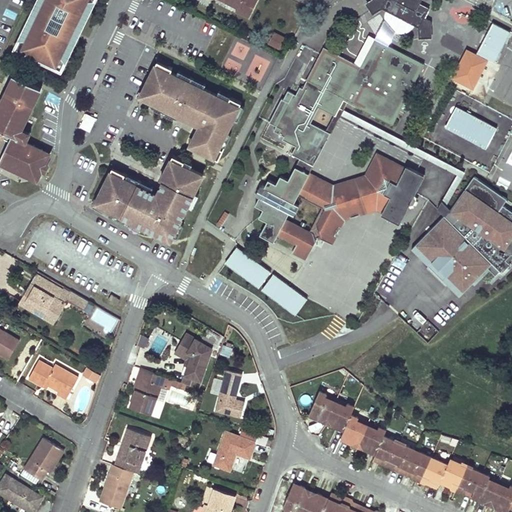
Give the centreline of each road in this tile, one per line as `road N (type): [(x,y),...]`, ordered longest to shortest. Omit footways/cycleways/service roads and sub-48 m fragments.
road 1 (residential): [(155,265),(244,319),(299,444)]
road 2 (residential): [(51,206),(64,164),(68,101),(117,0)]
road 3 (residential): [(89,437),(155,265)]
road 4 (residential): [(299,444),(443,511)]
